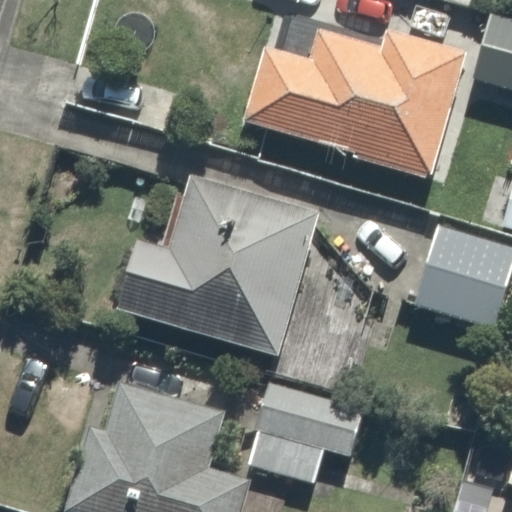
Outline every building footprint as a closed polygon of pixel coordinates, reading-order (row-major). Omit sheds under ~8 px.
[(290,50),(251,39),(228,124),(427,178),(464,45),(373,20),(369,38),(299,19),(290,50)] [(511,29),(481,20),(462,85),(511,99),(511,29)] [(113,242),(95,311),(271,360),(318,192),(172,152),(145,251),(113,242)] [(510,246),(423,220),(402,293),(489,319),(510,246)] [(227,467),(305,484),(313,447),(347,455),(360,398),(249,373),(227,467)] [(88,440),(67,433),(45,506),(65,511),(228,511),(237,484),(196,472),(215,408),(108,375),(88,440)] [(511,511),(511,446),(508,446),(498,485),(511,488),(511,511)]
